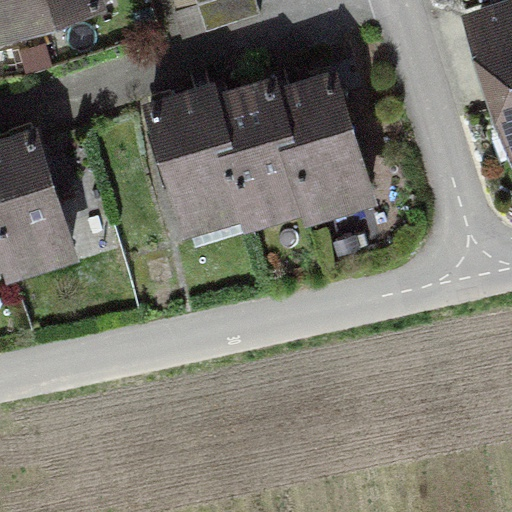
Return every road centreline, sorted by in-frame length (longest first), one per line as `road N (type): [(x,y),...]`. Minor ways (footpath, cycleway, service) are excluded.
road 1 (residential): [(0,374),(477,265)]
road 2 (unknown): [(325,0),(0,108)]
road 3 (residential): [(477,265),(393,0)]
